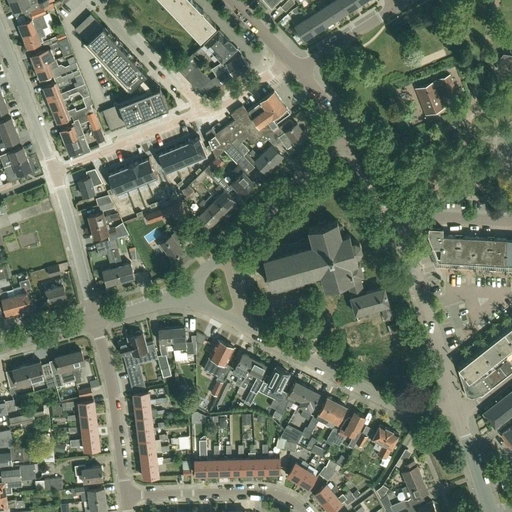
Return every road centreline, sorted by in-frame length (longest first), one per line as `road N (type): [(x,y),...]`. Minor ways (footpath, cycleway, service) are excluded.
road 1 (residential): [(456,405),(406,412),(197,304),(165,300)]
road 2 (residential): [(165,300),(194,282),(344,132)]
road 3 (tertiary): [(456,405),(395,216)]
road 4 (residential): [(304,511),(259,492),(125,495)]
road 5 (residential): [(125,495),(95,321)]
road 6 (residential): [(55,172),(201,113)]
road 7 (residential): [(95,321),(55,172)]
road 8 (residential): [(201,113),(100,0)]
road 9 (residential): [(55,172),(0,32)]
